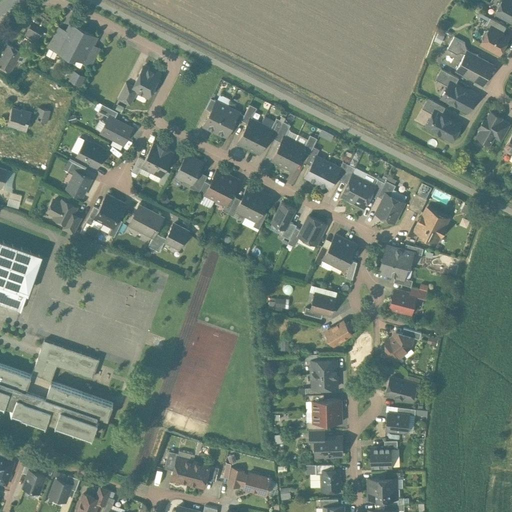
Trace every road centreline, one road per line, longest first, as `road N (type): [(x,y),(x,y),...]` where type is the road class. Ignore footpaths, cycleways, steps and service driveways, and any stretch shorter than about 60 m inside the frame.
road 1 (residential): [(152,122),(365,229),(365,297)]
road 2 (residential): [(50,0),(178,65),(152,122)]
